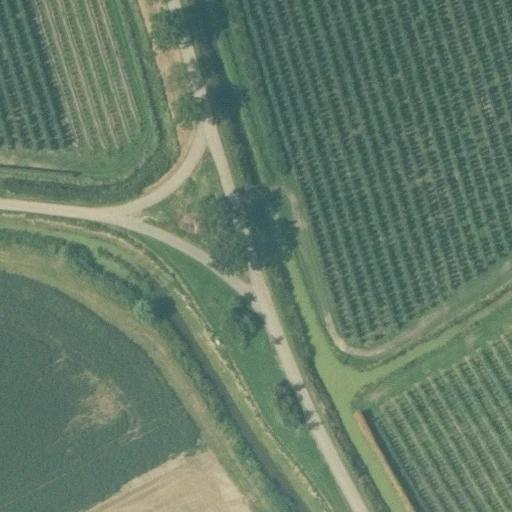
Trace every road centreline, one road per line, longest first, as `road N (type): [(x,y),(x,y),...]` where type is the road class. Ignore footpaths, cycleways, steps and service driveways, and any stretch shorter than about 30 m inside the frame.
road 1 (unclassified): [(364,511),(297,393),(260,304)]
road 2 (unclassified): [(260,304),(190,254),(106,218)]
road 3 (unclassified): [(260,304),(209,139)]
road 4 (unclassified): [(209,139),(172,0)]
road 5 (unclassified): [(106,218),(140,211),(167,192),(209,139)]
